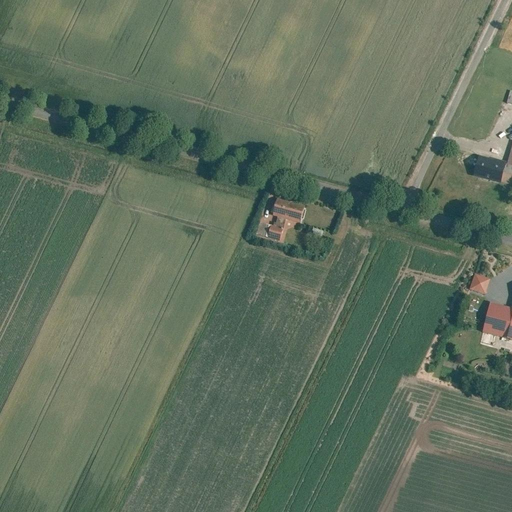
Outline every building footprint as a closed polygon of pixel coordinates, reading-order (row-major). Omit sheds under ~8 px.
[(474,177),(502,186),(505,174),(508,165),(480,157),(474,177)] [(306,207),(278,199),(273,217),(301,224),(306,207)] [(280,243),(283,230),(271,227),(268,240),(280,243)] [(472,292),(486,296),(491,279),(476,276),(472,292)] [(511,330),(511,309),(492,305),(484,334),(509,340),(511,330)] [(456,379),(461,366),(443,359),(438,371),(456,379)]
